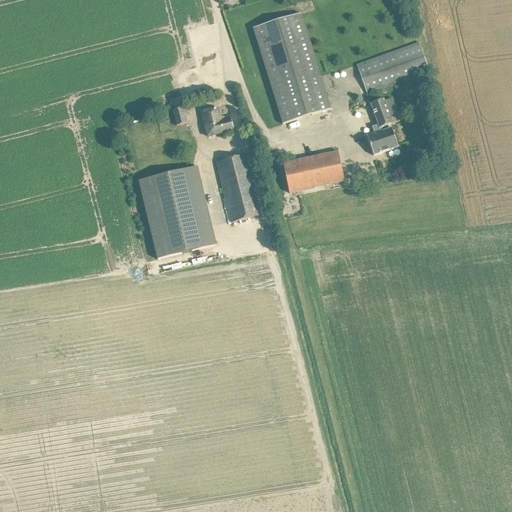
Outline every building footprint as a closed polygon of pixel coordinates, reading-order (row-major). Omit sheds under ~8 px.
[(283,125),(331,110),(301,14),(253,29),(283,125)] [(367,93),(429,73),(419,44),(357,65),(367,93)] [(391,98),(401,120),(408,117),(399,95),(391,98)] [(383,131),(382,128),(393,124),(384,99),(370,104),(378,126),(373,128),(375,134),(367,137),(374,156),(398,147),(392,128),(383,131)] [(177,125),(187,123),(183,108),(173,111),(177,125)] [(221,118),(219,109),(202,112),(204,122),(208,136),(225,132),(234,129),(230,116),(221,118)] [(345,182),(340,162),(338,152),(337,152),(284,164),(283,164),(286,173),(290,194),(345,182)] [(231,223),(248,219),(259,216),(244,155),(235,157),(216,163),(231,223)] [(157,260),(216,246),(198,168),(139,182),(157,260)]
